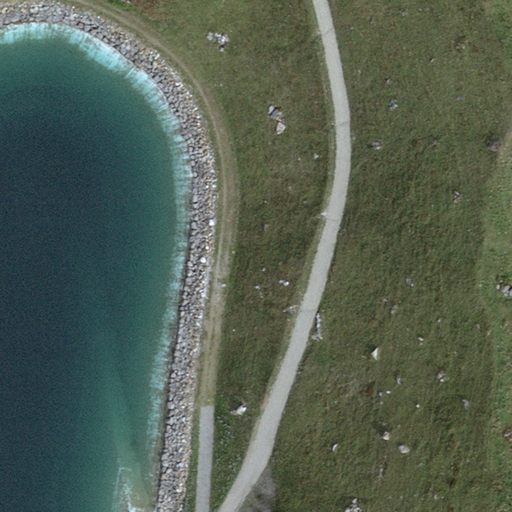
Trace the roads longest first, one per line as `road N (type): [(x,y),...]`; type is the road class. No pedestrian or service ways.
road 1 (track): [(59,0),(132,16),(190,72),(223,139),(225,256),(194,511)]
road 2 (track): [(317,0),(345,132),(332,234),(242,511)]
